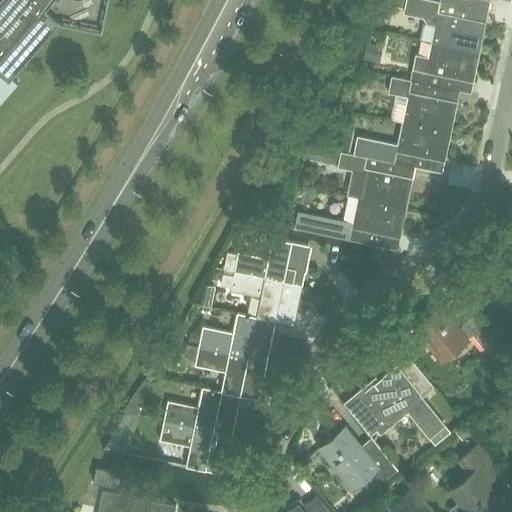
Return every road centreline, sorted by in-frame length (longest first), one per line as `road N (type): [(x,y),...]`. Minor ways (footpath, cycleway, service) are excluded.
road 1 (residential): [(238,511),(342,315),(474,221),(488,193),(511,80)]
road 2 (primary): [(0,381),(157,136),(233,0)]
